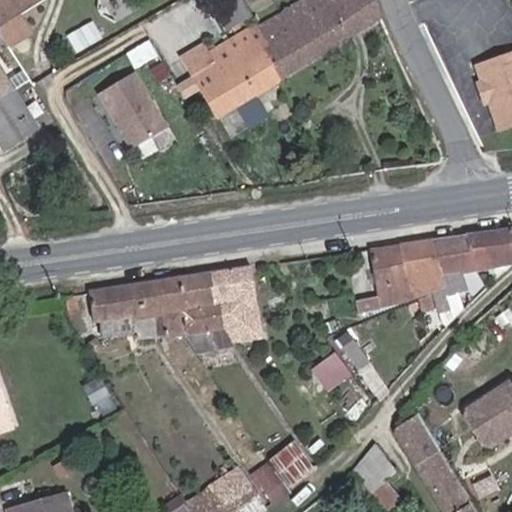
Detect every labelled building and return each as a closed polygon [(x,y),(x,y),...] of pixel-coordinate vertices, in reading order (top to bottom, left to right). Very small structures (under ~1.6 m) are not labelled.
[(71,0),(17,0),(0,11),(0,12),(25,53),(50,39),(41,20),(72,1),(71,0)] [(254,0),(235,0),(232,2),(237,14),(231,19),(236,28),(262,16),(254,0)] [(296,81),(396,25),(387,0),(324,0),(272,32),(283,52),(279,54),(296,81)] [(230,120),(296,81),(279,54),(283,52),(272,32),(231,56),(226,51),(200,66),(230,120)] [(0,46),(0,65),(9,61),(0,46)] [(0,65),(0,125),(21,161),(56,142),(9,61),(0,65)] [(511,64),(483,74),(502,139),(511,136),(511,64)] [(168,127),(134,71),(94,96),(129,151),(168,127)] [(457,281),(459,290),(460,295),(445,299),(411,311),(404,313),(407,322),(441,315),(446,331),(455,328),(452,308),(471,304),(476,319),(502,291),(499,276),(511,273),(511,234),(448,244),(450,252),(451,259),(453,265),(455,273),(457,281)] [(436,293),(440,295),(459,290),(457,281),(455,273),(453,265),(451,259),(450,252),(448,244),(411,249),(414,262),(420,285),(436,293)] [(378,255),(390,310),(428,298),(440,295),(436,293),(420,285),(414,262),(411,249),(378,255)] [(226,277),(245,330),(263,327),(261,310),(274,307),(270,271),(226,277)] [(198,281),(206,333),(245,330),(226,277),(198,281)] [(171,285),(175,315),(185,315),(188,336),(206,333),(198,281),(171,285)] [(171,285),(100,295),(105,322),(175,315),(171,285)] [(245,330),(206,333),(210,343),(249,337),(245,330)] [(368,344),(357,352),(372,372),(383,365),(368,344)] [(329,390),(353,374),(338,351),(314,367),(329,390)] [(0,421),(21,414),(6,374),(0,375),(0,421)] [(511,380),(474,402),(470,424),(486,452),(504,461),(511,457),(511,380)] [(457,511),(492,511),(436,419),(416,428),(415,441),(418,446),(421,451),(422,452),(422,453),(449,497),(449,498),(452,504),(457,511)] [(282,468),(300,498),(332,465),(318,443),(282,468)] [(390,453),(374,468),(387,491),(409,477),(390,453)] [(263,484),(279,511),(286,511),(300,498),(282,468),(263,484)] [(199,509),(200,511),(273,511),(251,475),(199,509)] [(409,477),(387,491),(400,511),(418,511),(429,505),(409,477)] [(81,511),(77,499),(34,511),(81,511)]
